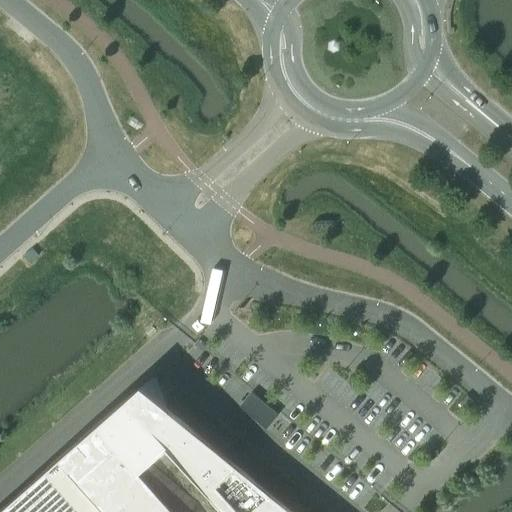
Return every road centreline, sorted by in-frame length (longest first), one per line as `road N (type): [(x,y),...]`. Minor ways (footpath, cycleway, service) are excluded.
road 1 (unclassified): [(194,233),(242,277),(405,325),(511,409)]
road 2 (unclassified): [(7,0),(68,53),(114,157)]
road 3 (unclassified): [(194,233),(310,121)]
road 4 (unclassified): [(283,99),(167,208)]
road 5 (secondary): [(310,121),(402,132),(462,160)]
road 6 (unclassified): [(114,157),(0,249)]
